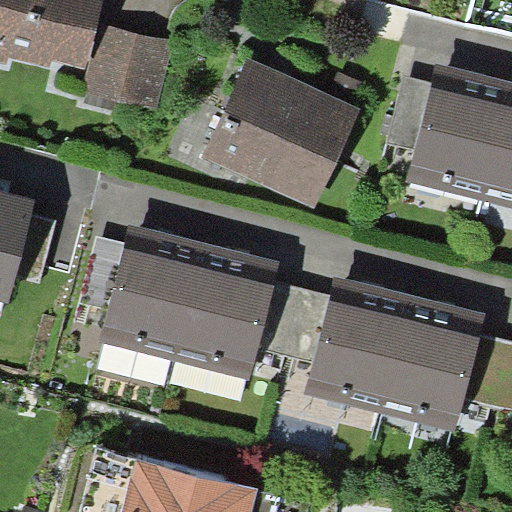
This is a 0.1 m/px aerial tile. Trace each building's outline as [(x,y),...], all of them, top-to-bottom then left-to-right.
[(93,0),(0,0),(0,56),(1,52),(48,65),(51,56),(76,63),(93,0)] [(168,42),(102,23),(81,95),(147,114),(168,42)] [(357,115),(247,59),(202,149),(312,204),(357,115)] [(506,80),(435,62),(404,181),(476,199),(506,80)] [(511,81),(506,80),(476,199),(511,208),(511,81)] [(41,196),(0,186),(0,312),(11,315),(41,196)] [(206,243),(128,224),(98,343),(176,362),(206,243)] [(282,262),(206,243),(176,362),(252,381),(282,262)] [(412,293),(335,274),(305,394),(382,413),(412,293)] [(488,312),(412,293),(382,413),(458,433),(488,312)] [(110,447),(94,511),(303,511),(305,504),(110,447)]
